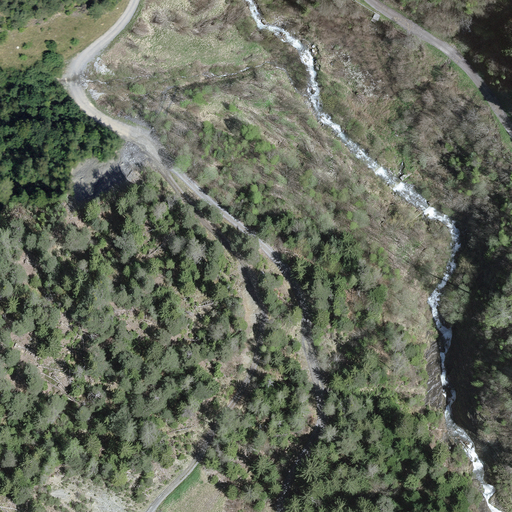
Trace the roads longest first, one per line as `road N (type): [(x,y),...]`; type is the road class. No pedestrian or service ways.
road 1 (track): [(138,0),(122,26),(82,60),(76,89),(93,114),(153,151),(176,190),(255,274),(266,309),(244,395),(152,511)]
road 2 (track): [(157,163),(267,246),(303,301),(333,421),(292,470),(278,511)]
road 3 (track): [(511,134),(456,56),(370,0)]
